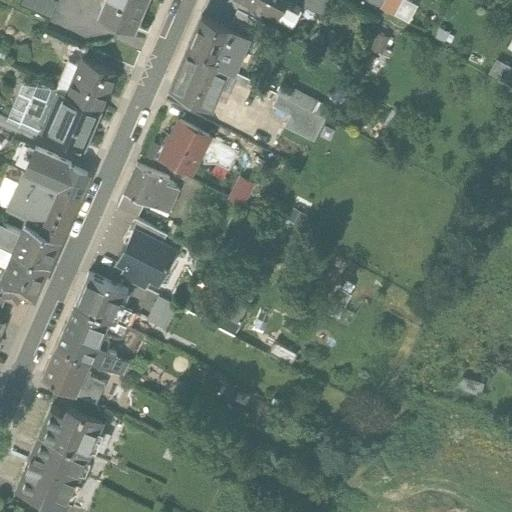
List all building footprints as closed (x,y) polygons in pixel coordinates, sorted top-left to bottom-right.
[(145,0),(103,0),(100,9),(135,24),(145,0)] [(256,0),(293,20),(302,4),(294,0),(256,0)] [(372,0),(379,4),(381,1),(395,9),(400,0),(372,0)] [(229,23),(202,11),(188,43),(215,56),(220,44),(229,23)] [(215,56),(188,43),(172,83),(212,102),(226,67),(228,63),(225,62),(215,56)] [(215,56),(225,62),(231,49),(220,44),(215,56)] [(116,67),(84,52),(68,89),(100,104),(116,67)] [(511,62),(498,55),(491,68),(511,78),(511,62)] [(228,63),(226,67),(248,79),(250,75),(228,63)] [(100,104),(68,89),(62,86),(45,124),(84,141),(100,104)] [(326,115),(278,90),(273,100),(291,109),(285,121),(314,136),(326,115)] [(210,131),(180,115),(163,147),(179,156),(181,161),(186,164),(192,162),(193,163),(210,131)] [(79,151),(84,141),(45,124),(41,122),(38,130),(79,151)] [(58,154),(36,144),(25,169),(79,193),(88,171),(71,163),(71,161),(58,155),(58,154)] [(170,174),(138,160),(124,190),(144,199),(169,210),(180,186),(167,181),(170,174)] [(79,193),(25,169),(8,206),(27,214),(26,220),(26,221),(60,235),(79,193)] [(144,199),(124,190),(118,203),(139,212),(144,199)] [(131,225),(162,241),(167,231),(137,215),(131,225)] [(60,235),(26,221),(15,246),(15,247),(48,262),(60,235)] [(131,225),(124,238),(129,241),(119,260),(128,264),(148,275),(158,280),(166,264),(172,267),(180,251),(162,241),(131,225)] [(48,262),(15,247),(0,277),(0,278),(8,282),(6,287),(19,292),(21,288),(34,294),(48,262)] [(148,275),(128,264),(122,275),(143,285),(148,275)] [(129,288),(89,270),(75,301),(109,316),(125,323),(132,309),(121,304),(129,288)] [(180,305),(160,295),(148,317),(168,327),(180,305)] [(109,316),(75,301),(58,341),(83,353),(109,365),(114,353),(115,351),(97,343),(109,316)] [(83,353),(58,341),(44,373),(75,390),(88,361),(83,353)] [(114,353),(109,365),(137,380),(143,368),(114,353)] [(89,382),(83,393),(97,401),(102,389),(89,382)] [(78,407),(101,417),(106,406),(97,401),(83,393),(78,407)] [(65,506),(103,418),(101,417),(78,407),(70,404),(66,412),(52,406),(19,486),(65,506)]
